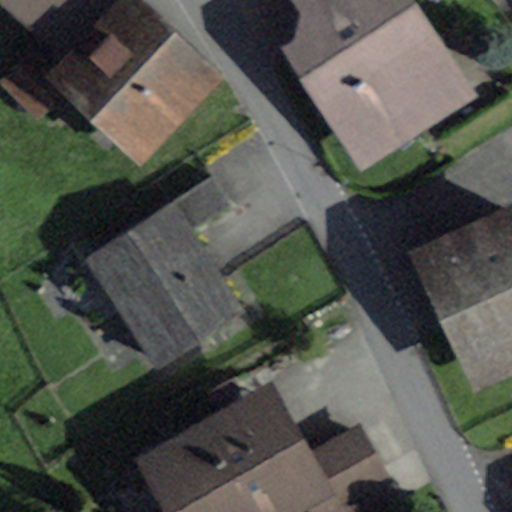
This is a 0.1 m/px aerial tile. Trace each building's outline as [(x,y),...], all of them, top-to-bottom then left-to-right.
[(9,0),(33,20),(50,0),(9,0)] [(303,45),(367,146),(454,90),(395,0),(313,0),(327,21),(325,31),(303,45)] [(208,80),(133,9),(71,76),(146,146),(208,80)] [(33,53),(5,81),(34,109),(61,82),(33,53)] [(212,175),(91,254),(161,361),(238,311),(186,232),(230,203),(212,175)] [(453,306),(483,370),(511,356),(511,217),(487,229),(481,215),(417,245),(413,255),(440,312),(453,306)] [(264,396),(154,459),(183,511),(266,511),(303,491),(315,511),(342,511),(388,486),(356,431),(301,462),(264,396)]
